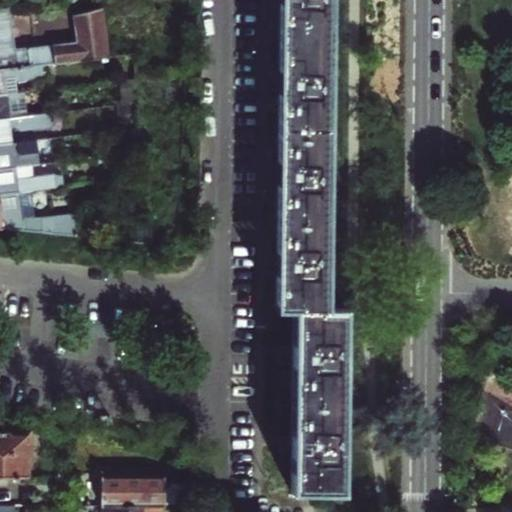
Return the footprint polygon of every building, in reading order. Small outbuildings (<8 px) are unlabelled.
[(277,176),(276,258),(267,258),(267,262),(267,267),(276,267),(275,309),(293,309),(293,349),(289,349),(289,353),(288,359),(293,359),(291,440),(289,440),(289,444),(289,448),(291,448),(291,491),(341,492),(344,308),(325,308),(329,0),(279,0),(278,76),(274,76),(274,81),(274,85),(278,85),(277,167),(273,167),(273,170),(273,176),(277,176)] [(0,9),(0,30),(11,28),(8,7),(0,9)] [(0,69),(42,64),(105,56),(107,56),(101,8),(72,14),(76,42),(13,49),(11,28),(0,30),(0,69)] [(106,63),(133,59),(133,53),(107,56),(105,56),(106,63)] [(0,94),(5,93),(3,77),(8,76),(15,80),(44,77),(42,64),(0,69),(0,94)] [(16,92),(15,80),(8,76),(3,77),(5,93),(16,92)] [(5,93),(8,118),(27,115),(24,91),(16,92),(5,93)] [(0,118),(8,118),(5,93),(0,94),(0,118)] [(0,143),(11,142),(9,126),(15,126),(20,130),(50,126),(49,112),(27,115),(8,118),(0,118),(0,143)] [(140,126),(123,128),(126,152),(142,150),(140,126)] [(11,142),(13,156),(32,153),(30,140),(11,142)] [(13,156),(11,142),(0,143),(0,168),(14,167),(30,165),(54,162),(53,151),(32,153),(13,156)] [(31,176),(30,165),(14,167),(15,177),(31,176)] [(0,193),(17,191),(30,190),(56,187),(63,186),(62,174),(55,175),(55,173),(31,176),(15,177),(14,167),(0,168),(0,193)] [(20,219),(49,216),(48,206),(32,207),(30,190),(17,191),(20,219)] [(20,219),(17,191),(0,193),(0,228),(77,236),(74,213),(49,216),(20,219)] [(28,432),(0,431),(0,475),(28,475),(28,432)] [(101,505),(112,505),(164,505),(164,480),(164,472),(101,472),(101,505)] [(164,480),(164,505),(184,505),(185,480),(164,480)]
